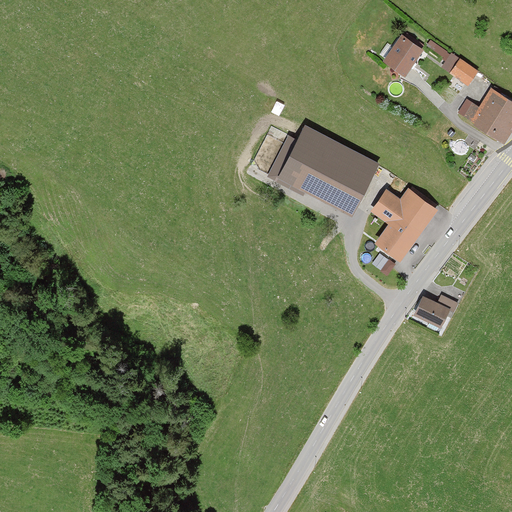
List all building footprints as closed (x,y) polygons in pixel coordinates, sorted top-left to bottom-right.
[(405,39),(402,36),(384,63),(406,78),(424,52),(421,50),(424,47),(407,36),(405,39)] [(427,47),(442,56),(445,52),(430,42),(427,47)] [(443,69),(468,85),(477,72),(452,55),(443,69)] [(511,133),(511,101),(491,88),(479,108),(468,102),(459,117),(505,145),(511,133)] [(284,108),(269,101),(263,111),(278,119),(284,108)] [(353,217),(379,166),(306,128),(277,184),(305,199),(308,194),(353,217)] [(438,211),(408,189),(401,200),(387,190),(371,212),(390,225),(376,245),(402,263),(438,211)] [(457,304),(442,297),(438,305),(423,298),(414,317),(442,330),(450,311),(453,313),(457,304)]
